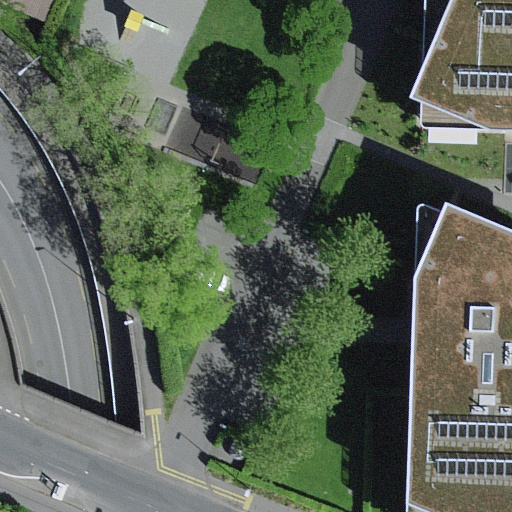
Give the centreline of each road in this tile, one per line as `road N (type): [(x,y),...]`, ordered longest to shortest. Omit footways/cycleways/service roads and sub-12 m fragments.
road 1 (tertiary): [(75,511),(56,314),(0,183)]
road 2 (residential): [(0,443),(161,511)]
